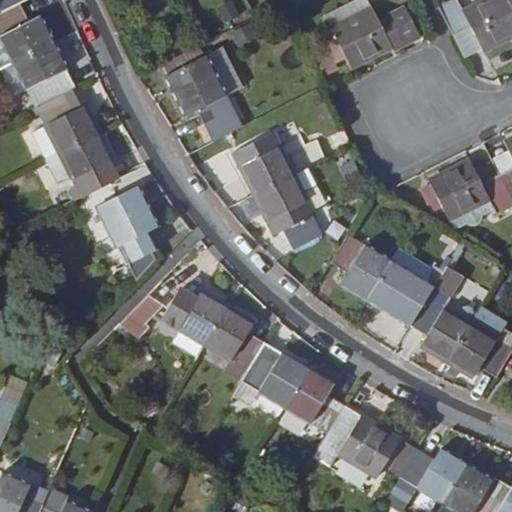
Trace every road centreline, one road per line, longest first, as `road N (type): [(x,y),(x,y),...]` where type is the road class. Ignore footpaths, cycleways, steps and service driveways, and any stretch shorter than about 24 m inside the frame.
road 1 (residential): [(511,432),(448,408),(344,347),(271,285),(204,215),(145,128),(83,0)]
road 2 (residential): [(405,97),(429,144),(511,104)]
